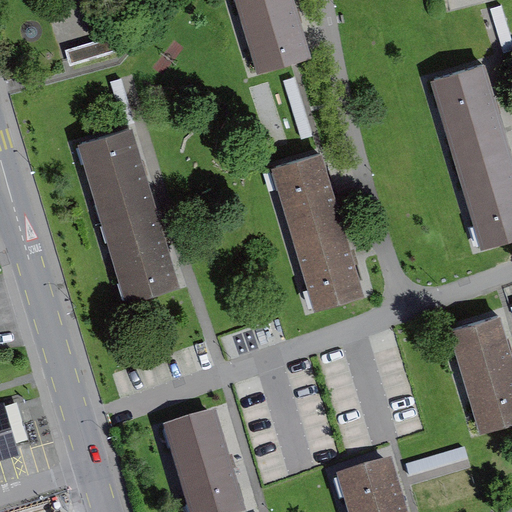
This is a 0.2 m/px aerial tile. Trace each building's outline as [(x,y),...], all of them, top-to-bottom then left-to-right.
[(294,0),(235,0),(257,72),(312,56),(294,0)] [(68,48),(73,63),(99,55),(103,66),(120,60),(112,34),(68,48)] [(430,79),(454,161),(510,145),(486,63),(430,79)] [(133,85),(114,91),(123,121),(142,115),(133,85)] [(322,120),(303,126),(312,155),(318,153),(331,150),(322,120)] [(104,199),(110,219),(152,206),(148,192),(146,192),(131,144),(134,143),(129,128),(87,141),(93,161),(87,162),(99,201),(104,199)] [(454,161),(479,243),(511,233),(511,150),(510,145),(454,161)] [(276,166),(296,236),(339,224),(318,153),(312,155),(276,166)] [(127,276),(133,297),(176,284),(171,269),(169,270),(154,221),(157,220),(152,206),(110,219),(116,238),(111,240),(122,278),(127,276)] [(296,236),(317,306),(360,293),(339,224),(296,236)] [(511,364),(497,315),(457,327),(463,350),(459,351),(475,406),(480,405),(486,427),(511,419),(511,364)] [(0,448),(13,445),(0,403),(0,402),(0,448)] [(241,511),(212,414),(166,428),(191,511),(241,511)] [(463,447),(405,465),(408,475),(466,457),(463,447)] [(340,476),(350,511),(403,511),(388,462),(340,476)]
